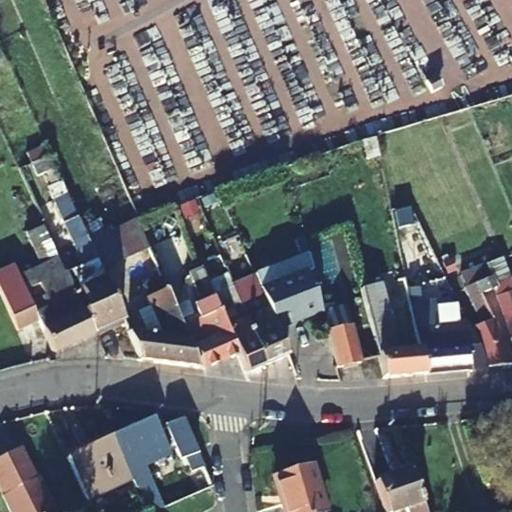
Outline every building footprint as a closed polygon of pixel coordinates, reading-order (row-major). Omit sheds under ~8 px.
[(365,159),(379,156),(375,136),(362,140),(365,159)] [(43,189),(48,188),(61,181),(45,145),(26,153),(43,189)] [(88,241),(61,181),(48,188),(82,265),(67,272),(95,331),(122,318),(101,270),(88,241)] [(137,220),(136,219),(88,241),(101,270),(149,249),(137,220)] [(53,350),(95,331),(67,272),(66,270),(60,256),(56,249),(54,250),(43,226),(26,233),(38,257),(0,273),(0,288),(18,327),(39,318),(53,350)] [(255,277),(260,290),(306,272),(301,258),(255,277)] [(287,355),(276,329),(269,311),(262,313),(254,292),(248,294),(234,261),(223,265),(232,286),(264,365),(287,355)] [(202,266),(237,354),(245,372),(264,365),(232,286),(221,290),(210,264),(202,266)] [(472,285),(490,278),(484,265),(467,272),(472,285)] [(184,323),(203,368),(237,354),(202,266),(188,273),(199,302),(191,305),(196,317),(184,323)] [(307,276),(306,272),(260,290),(269,311),(276,329),(321,311),(307,276)] [(142,360),(199,368),(161,277),(141,285),(165,338),(129,333),(141,359),(142,360)] [(410,301),(405,278),(391,281),(405,333),(416,330),(410,301)] [(495,288),(491,278),(490,278),(472,285),(471,285),(477,296),(495,288)] [(511,278),(506,280),(510,292),(494,298),(511,348),(511,278)] [(384,379),(425,375),(420,348),(399,350),(382,283),(361,288),(374,338),(379,358),(384,379)] [(471,285),(461,289),(479,325),(468,330),(471,337),(487,368),(511,366),(511,361),(477,296),(471,285)] [(443,320),(445,319),(459,311),(450,294),(448,290),(432,299),(443,320)] [(430,328),(423,298),(410,301),(416,330),(420,348),(425,375),(468,370),(468,369),(487,368),(471,337),(465,323),(435,328),(430,328)] [(321,311),(336,368),(361,361),(347,306),(321,311)] [(361,342),(366,361),(379,358),(374,338),(361,342)] [(170,456),(152,417),(112,436),(132,481),(146,511),(154,511),(163,508),(144,468),(170,456)] [(204,467),(182,418),(165,425),(180,461),(184,459),(191,474),(204,467)] [(485,420),(470,421),(493,479),(507,474),(485,420)] [(66,458),(87,502),(132,481),(112,436),(66,458)] [(41,511),(50,508),(20,448),(0,457),(0,487),(12,511),(41,511)] [(283,511),(319,511),(324,511),(311,468),(273,480),(283,511)] [(403,511),(425,511),(410,468),(374,482),(384,511),(397,511),(403,510),(403,511)]
